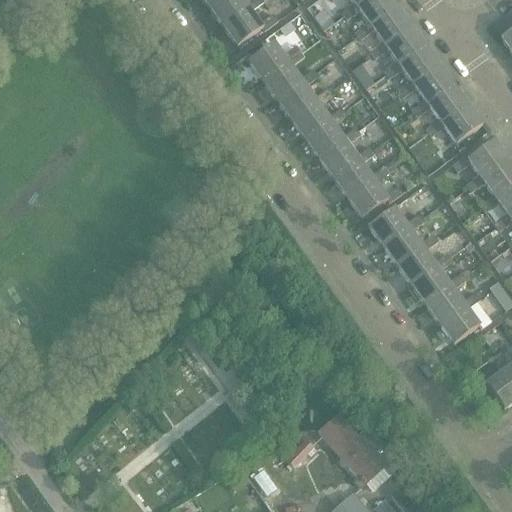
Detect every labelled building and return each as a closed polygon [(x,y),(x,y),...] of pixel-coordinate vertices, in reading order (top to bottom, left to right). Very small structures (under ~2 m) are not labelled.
[(199,0),(208,11),(222,0),(199,0)] [(222,0),(208,11),(222,30),(261,1),(260,0),(254,0),(245,7),(240,0),(222,0)] [(329,0),(332,3),(335,0),(348,0),(353,7),(341,16),(343,20),(370,0),(329,0)] [(388,0),(370,0),(343,20),(346,23),(358,14),(367,27),(355,36),(357,39),(397,10),(388,0)] [(261,1),(222,30),(237,51),(262,32),(263,34),(277,23),(273,17),(259,26),(250,14),(264,4),(261,1)] [(397,10),(357,39),(360,42),(373,33),(382,45),(369,55),(371,58),(411,30),(397,10)] [(324,12),(313,19),(323,33),(334,26),(324,12)] [(411,30),(371,58),(374,62),(387,53),(396,65),(383,74),(386,77),(425,49),(411,30)] [(511,31),(499,41),(511,58),(511,31)] [(247,65),(261,85),(301,56),(299,52),(285,62),(273,46),(247,65)] [(425,49),(386,77),(388,81),(401,72),(410,84),(397,93),(399,97),(439,68),(425,49)] [(301,56),(261,85),(276,104),(315,75),(312,71),(299,81),(290,69),(304,59),(301,56)] [(439,68),(399,97),(402,100),(415,91),(424,104),(411,113),(413,116),(453,88),(439,68)] [(315,75),(276,104),(290,124),(330,95),(327,91),(314,101),(305,88),(318,79),(315,75)] [(369,79),(360,85),(365,92),(374,85),(369,79)] [(453,88),(413,116),(416,120),(429,111),(438,123),(425,133),(427,136),(467,107),(453,88)] [(330,95),(290,124),(304,143),(344,114),(341,111),(328,120),(318,107),(332,98),(330,95)] [(467,107),(427,136),(430,140),(444,130),(455,146),(481,127),(467,107)] [(344,114),(304,143),(318,163),(358,134),(355,129),(342,139),(333,127),(346,117),(344,114)] [(358,134),(318,163),(332,182),(372,153),(369,149),(356,159),(347,146),(360,137),(358,134)] [(466,158),(451,168),(456,175),(469,166),(478,178),(465,187),(468,191),(507,163),(493,142),(468,161),(466,158)] [(372,153),(332,182),(346,202),(386,172),(383,168),(370,178),(361,166),(374,156),(372,153)] [(511,168),(507,163),(468,191),(470,194),(483,185),(492,198),(479,207),(482,211),(511,188),(511,168)] [(386,172),(346,202),(361,222),(386,203),(387,206),(402,195),(398,188),(384,198),(375,185),(389,175),(386,172)] [(511,188),(482,211),(484,214),(498,204),(506,216),(493,226),(496,230),(511,218),(511,188)] [(367,229),(381,250),(421,221),(418,217),(405,227),(393,211),(367,229)] [(511,218),(496,230),(498,233),(511,224),(511,242),(508,245),(510,249),(511,247),(511,218)] [(421,221),(381,250),(395,269),(435,240),(433,237),(419,247),(410,234),(423,224),(421,221)] [(435,240),(395,269),(410,288),(449,260),(447,256),(433,266),(424,254),(438,244),(435,240)] [(449,260),(410,288),(424,308),(463,279),(461,275),(448,285),(439,273),(452,263),(449,260)] [(463,279),(424,308),(438,327),(477,298),(475,295),(461,304),(452,292),(466,282),(463,279)] [(511,306),(504,296),(496,302),(504,314),(511,307),(511,306)] [(478,298),(438,327),(452,347),(477,329),(479,332),(490,324),(476,305),(480,302),(478,298)] [(495,358),(511,381),(511,345),(511,347),(511,366),(508,369),(499,356),(495,358)] [(503,412),(511,405),(511,381),(495,358),(491,361),(501,374),(485,386),(503,412)] [(336,417),(317,434),(358,480),(364,487),(369,493),(388,477),(391,474),(399,467),(366,430),(356,439),(336,417)] [(363,511),(351,498),(334,511),(363,511)] [(394,511),(385,501),(371,511),(394,511)]
